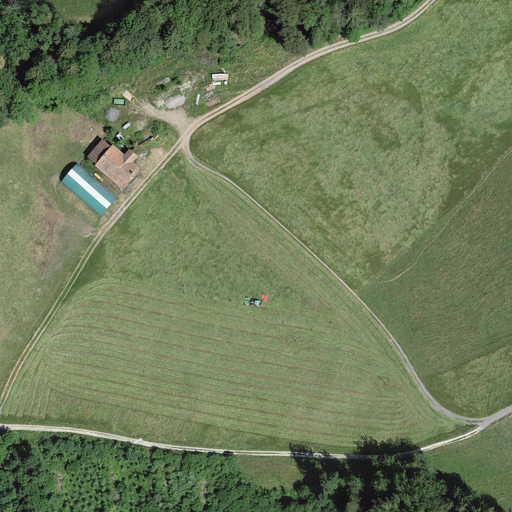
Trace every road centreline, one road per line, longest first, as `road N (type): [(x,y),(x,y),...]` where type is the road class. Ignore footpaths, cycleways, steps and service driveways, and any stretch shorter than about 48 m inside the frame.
road 1 (track): [(0,426),(399,458),(483,429),(511,409)]
road 2 (track): [(483,429),(438,416),(335,274),(194,162),(186,137)]
road 3 (track): [(186,137),(103,230),(0,409)]
road 4 (track): [(431,0),(386,31),(295,65),(186,137)]
